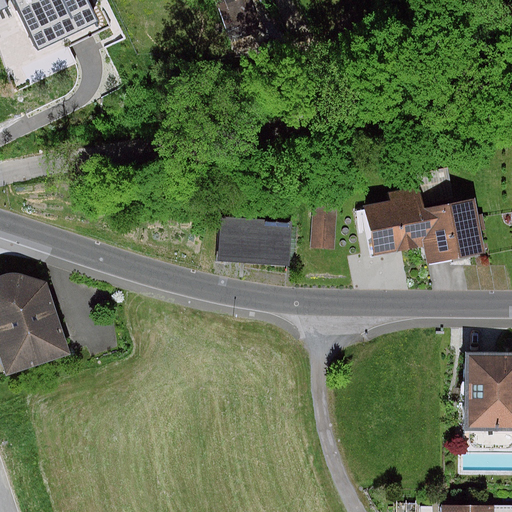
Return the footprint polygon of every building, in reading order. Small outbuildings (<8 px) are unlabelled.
[(86,0),(14,0),(38,49),(96,21),(86,0)] [(220,0),(229,28),(260,18),(254,0),(220,0)] [(389,201),(364,206),(374,257),(424,247),(417,212),(425,211),(420,186),(387,192),(389,201)] [(425,211),(417,212),(424,247),(428,265),(486,254),(475,201),(425,211)] [(337,205),(313,203),(311,249),(335,250),(337,205)] [(265,220),(221,217),(218,262),(290,267),(293,225),(265,223),(265,220)] [(72,355),(47,282),(20,275),(15,274),(8,275),(0,278),(0,353),(7,376),(72,355)] [(511,353),(466,352),(465,431),(511,431),(511,353)]
